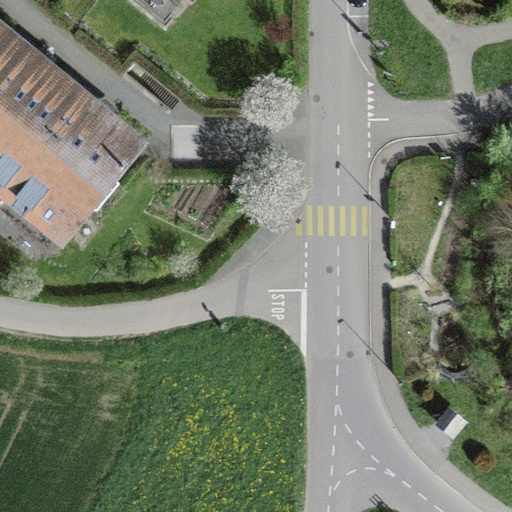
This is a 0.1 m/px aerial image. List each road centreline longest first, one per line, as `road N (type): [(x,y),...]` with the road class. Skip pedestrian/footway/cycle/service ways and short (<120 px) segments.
road 1 (residential): [(0,316),(102,326),(336,284)]
road 2 (tertiary): [(334,0),(336,284)]
road 3 (tertiary): [(336,284),(334,442)]
road 4 (tertiary): [(441,511),(334,442)]
